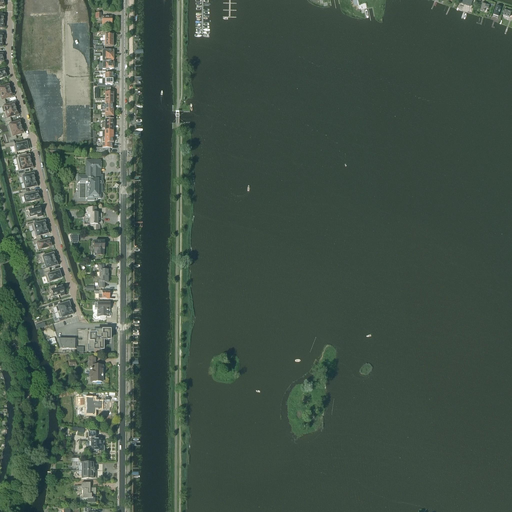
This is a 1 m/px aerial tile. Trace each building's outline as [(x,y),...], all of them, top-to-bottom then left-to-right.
[(488,9),(489,6),(481,3),(480,6),(481,7),(480,11),(484,12),(485,8),(488,9)] [(101,14),(95,14),(95,19),(100,19),(101,21),(102,21),(102,25),(100,25),(99,27),(100,28),(105,28),(106,27),(105,25),(112,25),(112,24),(112,22),(112,21),(112,17),(101,17),(101,14)] [(68,22),(62,23),(63,29),(74,27),(73,21),(74,21),(74,18),(68,19),(68,22)] [(74,27),(63,29),(64,35),(70,34),(71,36),(76,35),(76,33),(75,33),(74,27)] [(109,33),(101,33),(101,35),(105,35),(105,41),(112,41),(112,39),(113,39),(113,35),(109,35),(109,33)] [(72,50),(66,50),(66,56),(77,56),(77,50),(78,50),(78,47),(72,47),(72,50)] [(40,50),(34,50),(34,53),(36,53),(36,59),(46,59),(46,53),(40,53),(40,50)] [(77,56),(66,56),(67,62),(73,62),(73,65),(79,65),(79,62),(77,62),(77,56)] [(36,65),(34,65),(34,68),(40,68),(40,65),(46,65),(46,59),(36,59),(36,65)] [(113,63),(102,63),(102,70),(98,69),(98,72),(105,72),(105,71),(109,71),(108,69),(113,69),(113,63)] [(40,70),(34,71),(35,74),(36,73),(37,79),(48,77),(46,71),(41,72),(40,70)] [(72,78),(66,79),(67,85),(78,83),(76,77),(78,77),(77,74),(71,75),(72,78)] [(39,85),(37,85),(38,88),(44,87),(43,84),(49,83),(48,77),(37,79),(39,85)] [(78,83),(67,85),(69,91),(75,90),(75,92),(81,91),(80,88),(79,89),(78,83)] [(44,87),(38,88),(38,91),(40,91),(41,97),(51,94),(50,89),(44,90),(44,87)] [(0,104),(5,103),(4,100),(10,98),(10,97),(12,97),(11,96),(12,96),(11,92),(0,94),(0,104)] [(42,102),(41,103),(41,105),(47,104),(47,102),(53,100),(51,94),(41,97),(42,102)] [(3,114),(16,110),(15,106),(14,106),(14,105),(12,105),(12,104),(6,106),(5,103),(0,104),(0,108),(1,108),(3,114)] [(16,110),(3,114),(5,119),(4,120),(5,123),(11,121),(10,118),(16,116),(15,115),(17,115),(17,114),(16,110)] [(7,126),(9,132),(22,128),(20,124),(19,123),(18,123),(12,124),(11,121),(5,123),(6,126),(7,126)] [(67,128),(64,128),(64,134),(67,134),(67,133),(73,133),(73,122),(67,122),(67,128)] [(79,122),(73,122),(73,133),(79,133),(79,134),(82,134),(82,128),(79,128),(79,122)] [(47,130),(44,130),(45,136),(47,136),(47,134),(53,134),(52,123),(46,124),(47,130)] [(58,123),(52,123),(53,134),(59,133),(59,135),(62,134),(62,128),(59,129),(58,123)] [(22,128),(9,132),(10,137),(8,138),(9,142),(16,139),(15,136),(21,135),(21,134),(23,133),(22,132),(23,132),(22,128)] [(112,144),(112,138),(102,138),(102,148),(104,148),(104,149),(109,149),(109,146),(111,146),(111,144),(112,144)] [(28,149),(27,144),(26,144),(26,143),(15,146),(14,143),(13,143),(4,145),(5,149),(14,147),(15,153),(20,152),(24,151),(28,150),(27,149),(28,149)] [(17,165),(31,162),(30,157),(29,157),(29,156),(21,158),(20,155),(14,156),(15,160),(16,159),(17,165)] [(101,162),(91,162),(90,161),(90,160),(85,160),(85,175),(77,175),(77,177),(76,177),(76,178),(76,179),(76,180),(77,181),(77,182),(77,184),(78,184),(78,190),(77,190),(77,192),(78,192),(78,200),(85,200),(85,201),(94,201),(94,199),(100,199),(100,186),(102,186),(102,185),(103,184),(103,183),(103,182),(102,181),(102,180),(99,180),(99,169),(101,169),(101,162)] [(31,162),(17,165),(18,171),(17,171),(18,175),(24,173),(24,170),(32,168),(31,167),(32,167),(31,162)] [(35,181),(34,176),(33,176),(33,175),(25,176),(24,173),(18,175),(19,178),(21,178),(23,184),(24,183),(35,181)] [(36,187),(36,186),(35,181),(24,183),(25,189),(36,187)] [(39,200),(39,199),(38,194),(37,193),(36,194),(29,195),(28,192),(26,193),(23,193),(18,194),(19,198),(24,197),(25,203),(30,202),(31,203),(34,202),(34,201),(39,200)] [(40,209),(39,209),(39,208),(33,209),(32,206),(25,208),(26,212),(28,211),(30,218),(37,216),(38,217),(41,216),(40,213),(41,212),(40,209)] [(90,225),(90,227),(94,227),(94,231),(99,231),(99,225),(97,225),(97,221),(102,221),(102,214),(96,214),(96,208),(86,208),(86,214),(84,214),(84,225),(90,225)] [(26,223),(27,227),(31,226),(33,232),(34,231),(46,228),(45,223),(44,222),(35,224),(34,221),(26,223)] [(47,234),(47,233),(48,233),(46,228),(34,231),(36,240),(40,240),(41,239),(40,236),(47,234)] [(38,250),(51,247),(51,246),(50,241),(49,241),(49,240),(41,243),(40,240),(36,240),(32,241),(33,245),(37,244),(38,250)] [(94,242),(94,256),(103,256),(103,251),(104,251),(104,242),(94,242)] [(44,263),(55,260),(54,255),(53,255),(53,254),(45,256),(44,253),(38,255),(39,259),(40,258),(42,264),(44,263)] [(49,272),(50,271),(49,268),(57,266),(56,265),(57,265),(55,260),(44,263),(46,269),(43,270),(44,273),(49,272)] [(98,277),(100,277),(107,277),(107,271),(103,271),(103,265),(98,265),(98,273),(98,277)] [(57,280),(61,279),(60,278),(61,278),(59,273),(59,272),(50,275),(49,272),(44,273),(43,273),(44,277),(45,277),(47,283),(53,281),(54,281),(57,280)] [(107,277),(100,277),(100,281),(98,281),(98,289),(103,289),(103,283),(107,283),(107,277)] [(49,287),(52,297),(60,295),(61,296),(64,295),(63,292),(64,291),(63,288),(62,288),(62,287),(56,289),(54,285),(49,287)] [(55,307),(57,313),(71,309),(69,304),(68,303),(55,307)] [(105,319),(105,318),(105,317),(108,317),(108,311),(109,311),(109,303),(94,303),(94,309),(97,309),(97,317),(101,317),(101,318),(100,318),(101,319),(101,320),(102,320),(103,320),(104,320),(105,319)] [(73,315),(71,309),(57,313),(59,318),(58,319),(59,322),(65,320),(64,317),(69,316),(70,316),(73,315)] [(102,350),(102,341),(106,342),(106,341),(109,341),(109,340),(109,331),(110,331),(102,331),(95,331),(95,335),(90,335),(90,341),(88,341),(88,351),(93,351),(99,351),(102,351),(102,350)] [(57,339),(60,349),(76,349),(76,339),(57,339)] [(90,382),(102,382),(102,377),(102,376),(102,370),(102,366),(95,366),(95,357),(88,357),(88,367),(91,367),(91,370),(90,370),(90,382)] [(79,406),(86,406),(86,415),(94,415),(94,409),(101,409),(101,403),(93,403),(93,400),(79,400),(79,406)] [(95,433),(89,433),(89,438),(88,438),(88,442),(91,442),(91,452),(92,452),(92,453),(96,453),(96,452),(104,452),(104,446),(104,441),(101,441),(101,440),(95,440),(95,433)] [(91,498),(91,494),(96,494),(96,488),(90,488),(90,483),(81,483),(81,486),(77,486),(77,491),(82,491),(82,499),(87,499),(87,503),(95,503),(95,498),(93,498),(91,498)]
